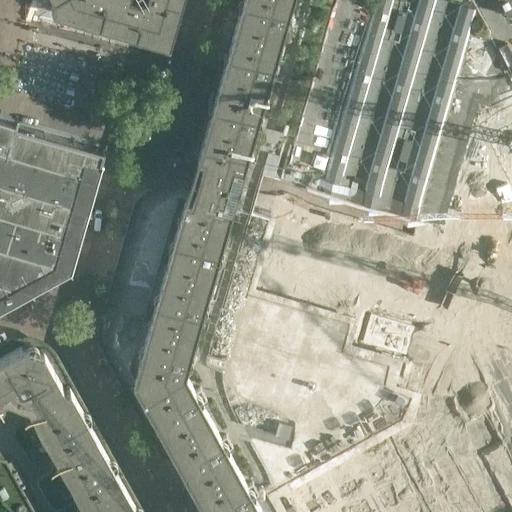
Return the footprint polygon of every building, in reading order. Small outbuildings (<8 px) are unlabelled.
[(52,0),(50,7),(167,41),(179,0),(52,0)] [(150,211),(114,339),(207,511),(511,511),(511,0),(238,0),(215,82),(200,85),(207,122),(185,197),(179,195),(150,211)] [(33,31),(26,55),(86,73),(93,49),(33,31)] [(72,104),(81,75),(22,58),(14,87),(72,104)] [(0,310),(72,270),(103,163),(101,162),(105,150),(0,118),(0,310)] [(0,406),(18,397),(79,511),(137,511),(74,394),(64,388),(42,349),(21,343),(0,354),(0,406)]
